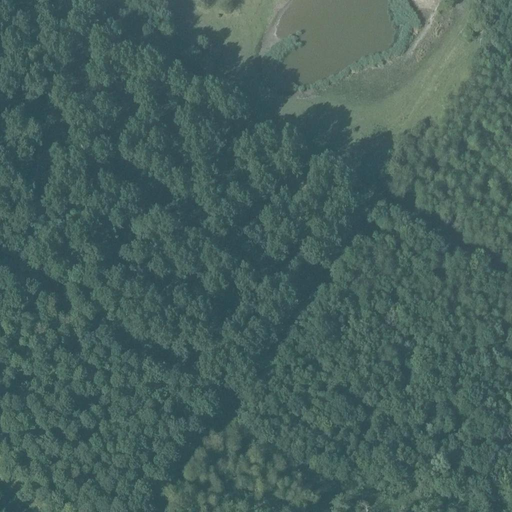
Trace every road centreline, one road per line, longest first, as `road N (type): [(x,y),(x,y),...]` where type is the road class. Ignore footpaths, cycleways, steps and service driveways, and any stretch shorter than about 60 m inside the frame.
road 1 (track): [(193,0),(253,96),(355,179),(511,280)]
road 2 (track): [(383,198),(511,2)]
